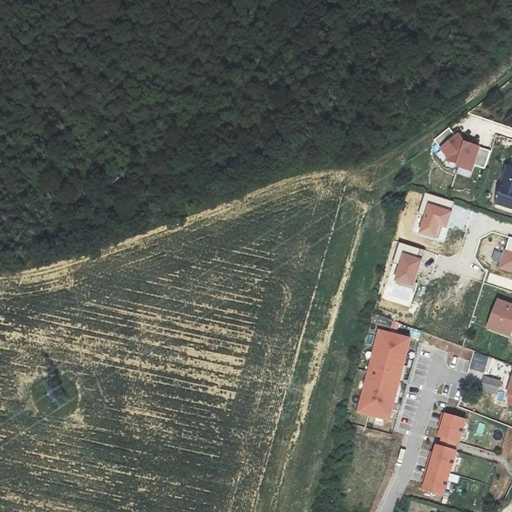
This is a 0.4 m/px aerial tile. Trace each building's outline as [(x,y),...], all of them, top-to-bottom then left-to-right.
[(474,164),(485,168),(490,151),(464,142),(457,133),(454,136),(449,128),(435,140),(449,160),(457,163),(456,166),(472,171),(474,164)] [(511,165),(508,165),(496,203),(506,206),(508,198),(511,199),(511,165)] [(438,225),(445,227),(453,202),(426,193),(420,213),(425,215),(419,233),(434,237),(438,225)] [(511,237),(510,237),(499,268),(511,272),(511,237)] [(421,260),(417,259),(420,249),(399,243),(393,262),(399,264),(394,282),(412,287),(421,260)] [(461,284),(469,287),(473,274),(464,272),(461,284)] [(511,306),(498,301),(489,326),(511,334),(511,306)] [(410,337),(378,329),(357,412),(390,421),(410,337)] [(489,356),(475,352),(470,369),(484,373),(489,356)] [(483,376),(479,388),(497,393),(500,381),(483,376)] [(511,404),(511,397),(505,396),(503,402),(511,404)] [(435,444),(422,489),(443,495),(456,450),(455,450),(457,442),(459,442),(465,420),(444,413),(438,436),(441,437),(439,445),(435,444)]
